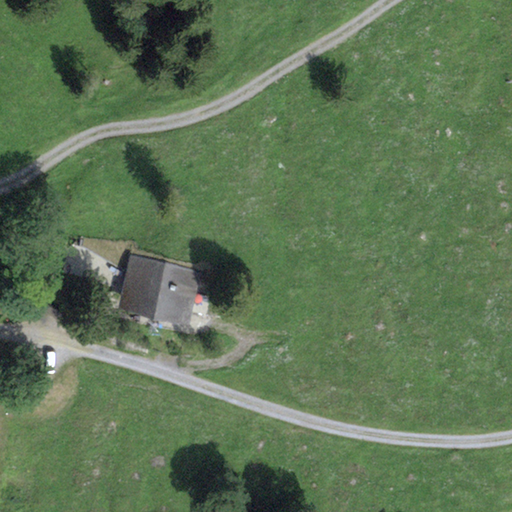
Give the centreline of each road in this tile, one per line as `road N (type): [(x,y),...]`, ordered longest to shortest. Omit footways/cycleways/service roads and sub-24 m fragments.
road 1 (track): [(0,185),(90,136),(191,120),(393,0)]
road 2 (track): [(91,350),(370,436),(511,437)]
